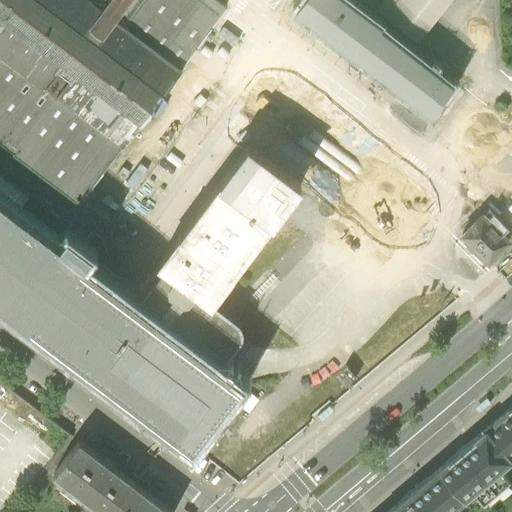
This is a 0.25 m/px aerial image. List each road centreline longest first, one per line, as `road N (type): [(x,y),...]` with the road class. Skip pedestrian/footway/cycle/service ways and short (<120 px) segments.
road 1 (secondary): [(500,311),(279,497),(276,511)]
road 2 (residential): [(217,511),(0,340)]
road 3 (secondary): [(324,511),(511,354)]
